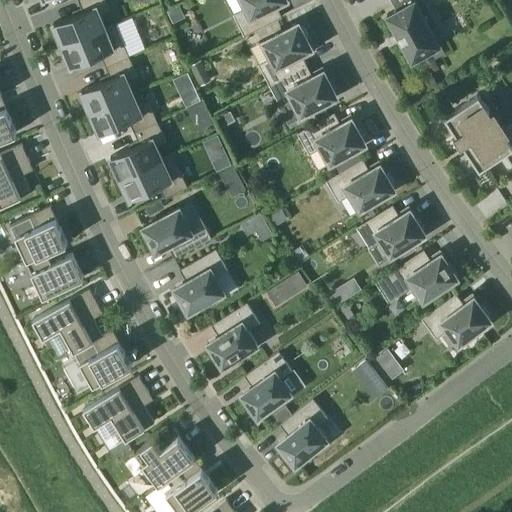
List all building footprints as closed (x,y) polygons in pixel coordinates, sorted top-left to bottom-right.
[(109,9),(110,8),(106,0),(79,0),(83,11),(81,12),(53,23),(54,25),(55,27),(53,28),(54,30),(59,43),(61,42),(62,44),(104,27),(105,27),(100,14),(109,9)] [(276,4),(277,3),(284,0),(243,0),(246,7),(234,13),(244,35),(282,16),(276,4)] [(387,14),(397,33),(413,60),(429,51),(441,45),(431,28),(438,25),(424,0),(392,0),(398,9),(387,14)] [(106,65),(129,55),(116,22),(105,27),(104,27),(62,44),(63,46),(63,47),(62,47),(61,48),(62,49),(67,62),(69,61),(71,66),(101,54),(106,65)] [(301,53),(302,53),(312,48),(307,38),(309,37),(302,24),(300,25),(299,22),(263,41),(272,57),(259,63),(270,84),(307,64),(301,53)] [(441,45),(429,51),(434,60),(446,53),(441,45)] [(91,111),(133,93),(128,80),(137,74),(129,55),(106,65),(111,77),(81,90),(83,94),(81,95),(87,110),(90,109),(91,111)] [(190,65),(194,74),(205,69),(201,60),(190,65)] [(329,79),(325,72),(324,70),(313,76),(307,64),(270,84),(280,105),(293,98),(302,114),(337,95),(336,93),(338,92),(330,78),(329,79)] [(133,93),(91,111),(91,113),(89,114),(96,129),(98,128),(100,133),(129,120),(135,131),(158,121),(149,102),(139,105),(133,93)] [(479,94),(445,116),(457,133),(454,135),(461,145),(463,144),(480,169),(505,153),(511,163),(511,123),(507,127),(495,108),(490,111),(479,94)] [(0,139),(17,132),(1,95),(0,95),(0,139)] [(357,127),(353,119),(352,117),(341,123),(335,112),(298,132),(310,153),(322,146),(331,162),(366,142),(364,140),(366,139),(359,126),(357,127)] [(120,177),(163,158),(157,146),(166,140),(166,139),(158,121),(135,131),(140,143),(110,156),(112,160),(110,162),(117,176),(119,175),(120,177)] [(203,141),(210,157),(224,150),(217,135),(203,141)] [(20,167),(30,162),(22,143),(0,152),(0,202),(1,205),(31,192),(20,167)] [(173,153),(163,158),(120,177),(121,179),(119,181),(126,195),(128,194),(130,199),(159,185),(165,196),(187,186),(173,153)] [(386,173),(381,165),(380,163),(370,170),(363,158),(327,179),(339,200),(351,193),(360,209),(395,188),(393,186),(395,185),(387,171),(386,173)] [(219,172),(225,183),(239,175),(234,165),(219,172)] [(416,218),(411,211),(410,209),(400,215),(393,204),(357,226),(370,247),(382,239),(392,254),(397,251),(411,242),(425,233),(424,231),(426,230),(417,217),(416,218)] [(10,224),(27,260),(47,250),(47,251),(67,242),(50,205),(10,224)] [(188,222),(180,207),(180,206),(143,226),(144,228),(142,229),(149,243),(151,242),(154,247),(156,251),(157,251),(160,249),(160,250),(169,245),(171,250),(175,257),(175,256),(211,236),(203,220),(201,216),(189,222),(188,222)] [(256,229),(266,223),(260,213),(242,223),(248,234),(256,229)] [(411,242),(397,251),(401,257),(415,248),(411,242)] [(178,285),(176,286),(174,287),(180,296),(178,297),(185,311),(187,309),(189,311),(211,299),(213,302),(227,294),(216,275),(228,268),(216,247),(180,268),(184,276),(186,279),(178,284),(178,285)] [(447,262),(443,255),(442,253),(432,260),(424,248),(376,280),(389,301),(414,284),(424,299),(458,277),(456,274),(457,273),(449,261),(447,262)] [(47,250),(27,260),(43,296),(84,277),(72,252),(52,261),(47,251),(47,250)] [(297,270),(267,289),(276,304),(307,284),(297,270)] [(354,275),(343,282),(351,294),(361,287),(354,275)] [(61,328),(73,350),(74,351),(103,334),(102,333),(90,311),(100,305),(90,287),(33,319),(43,337),(61,328)] [(481,305),(475,298),(474,296),(464,303),(456,292),(423,318),(437,337),(449,329),(459,343),(462,341),(463,343),(475,334),(474,332),(491,319),(490,317),(491,316),(482,303),(481,305)] [(212,323),(217,331),(219,334),(210,339),(211,340),(209,341),(207,342),(213,351),(211,352),(219,365),(221,364),(223,366),(258,344),(248,329),(260,321),(247,301),(212,323)] [(347,323),(355,318),(346,304),(338,310),(347,323)] [(74,351),(93,386),(132,364),(112,328),(102,333),(103,334),(74,351)] [(394,357),(387,348),(376,356),(383,366),(394,357)] [(245,374),(250,382),(252,385),(244,390),(244,391),(241,393),(247,402),(245,403),(254,416),(256,414),(258,416),(292,392),(282,377),(293,369),(279,350),(245,374)] [(363,384),(377,373),(366,359),(352,370),(363,384)] [(155,421),(144,403),(140,398),(150,392),(138,374),(84,408),(95,426),(112,416),(127,438),(155,421)] [(280,439),(279,441),(277,442),(284,450),(282,452),(292,464),(294,462),(296,464),(316,448),(318,452),(331,442),(317,424),(328,416),(313,397),(292,413),(280,423),(288,433),(280,439)] [(285,404),(273,414),(280,423),(292,413),(285,404)] [(194,456),(179,435),(161,448),(153,438),(135,451),(159,483),(194,456)] [(159,483),(180,511),(186,511),(218,489),(194,456),(159,483)] [(236,511),(226,498),(208,511),(236,511)]
